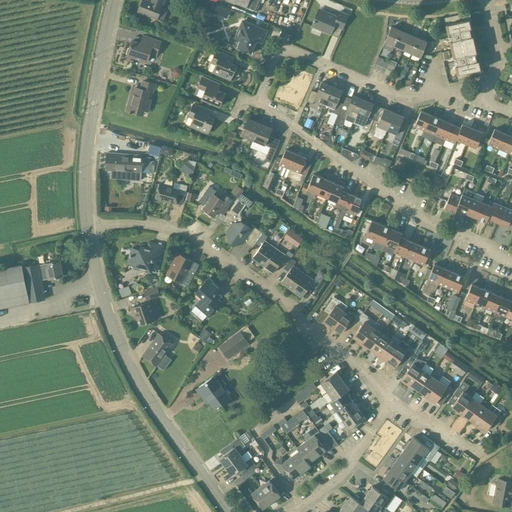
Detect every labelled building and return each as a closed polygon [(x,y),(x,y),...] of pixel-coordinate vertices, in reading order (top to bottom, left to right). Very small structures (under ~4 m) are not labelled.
[(142,0),(138,11),(163,21),(167,9),(162,7),(164,0),(151,0),(151,2),(146,0),(142,0)] [(214,3),(210,11),(217,14),(220,6),(214,3)] [(312,26),(331,34),(335,25),(342,29),(348,15),(340,11),(338,16),(324,11),(324,13),(318,11),(312,26)] [(455,65),(459,81),(484,76),(470,12),(444,18),(448,33),(453,32),(455,39),(450,41),(453,57),(458,56),(460,64),(455,65)] [(266,31),(243,21),(236,39),(240,41),(238,47),(251,53),(255,44),(254,44),(256,40),(261,42),(266,31)] [(385,41),(394,45),(400,31),(391,27),(385,41)] [(394,45),(403,49),(409,35),(400,31),(394,45)] [(403,49),(412,53),(418,39),(409,35),(403,49)] [(127,55),(147,62),(149,53),(156,56),(161,42),(143,36),(141,44),(132,41),(127,55)] [(434,38),(435,46),(446,46),(445,38),(434,38)] [(412,53),(421,57),(427,43),(418,39),(412,53)] [(213,73),(230,80),(237,65),(233,64),(235,58),(216,50),(211,63),(216,65),(213,73)] [(373,69),(382,73),(387,63),(383,62),(384,59),(379,56),(373,69)] [(382,73),(391,77),(395,67),(387,63),(382,73)] [(202,99),(219,106),(225,94),(218,91),(221,84),(203,77),(198,87),(206,91),(202,99)] [(127,111),(140,114),(141,110),(148,112),(151,99),(147,98),(148,91),(152,92),(154,84),(143,81),(141,89),(136,87),(133,99),(130,98),(127,111)] [(325,105),(332,86),(322,82),(318,93),(312,90),(308,102),(313,104),(315,100),(325,105)] [(342,91),(332,86),(325,105),(330,107),(328,111),(338,115),(343,103),(338,101),(342,91)] [(354,123),(363,100),(353,96),(349,106),(343,103),(338,115),(334,125),(340,127),(341,124),(343,124),(345,120),(354,123)] [(369,132),(374,120),(375,117),(369,115),(374,104),(363,100),(354,123),(363,127),(362,129),(369,132)] [(190,127),(208,134),(214,119),(208,117),(211,111),(194,104),(188,117),(193,119),(190,127)] [(387,130),(395,113),(385,109),(379,122),(374,120),(369,132),(375,134),(375,132),(384,136),(387,130)] [(414,127),(425,131),(432,115),(421,111),(414,127)] [(393,142),(399,144),(404,133),(399,130),(404,117),(395,113),(387,130),(396,134),(393,142)] [(425,131),(435,135),(442,119),(432,115),(425,131)] [(241,135),(253,140),(260,124),(248,119),(241,135)] [(435,135),(445,140),(452,123),(442,119),(435,135)] [(456,140),(462,128),(461,127),(452,123),(445,140),(454,144),(456,140)] [(265,160),(270,163),(275,150),(271,148),(274,139),(269,137),(272,129),(260,124),(253,140),(270,147),(265,160)] [(456,140),(466,144),(473,128),(463,124),(461,127),(462,128),(456,140)] [(466,144),(477,148),(484,132),(473,128),(466,144)] [(488,145),(498,149),(505,133),(495,129),(488,145)] [(225,144),(231,146),(236,133),(231,131),(225,144)] [(498,149),(508,153),(511,144),(511,135),(505,133),(498,149)] [(280,165),(276,174),(286,178),(287,175),(290,169),(296,154),(286,149),(281,160),(279,165),(280,165)] [(369,160),(372,154),(362,149),(359,155),(369,160)] [(106,170),(141,173),(141,170),(156,171),(157,162),(142,160),(143,156),(107,153),(106,170)] [(296,154),(290,169),(300,174),(307,158),(296,154)] [(191,174),(196,160),(186,156),(180,169),(191,174)] [(376,156),(373,162),(388,168),(391,162),(376,156)] [(270,190),(277,175),(270,172),(264,186),(270,190)] [(317,194),(324,178),(314,174),(309,185),(305,183),(302,191),(307,193),(308,190),(317,194)] [(317,194),(327,198),(334,182),(324,178),(317,194)] [(327,198),(337,202),(342,190),(344,187),(334,182),(327,198)] [(156,198),(176,204),(179,194),(185,196),(188,186),(181,184),(179,190),(167,187),(167,185),(160,183),(156,198)] [(239,198),(242,193),(244,190),(237,186),(232,193),(239,198)] [(352,194),(342,190),(337,202),(335,206),(341,209),(331,232),(335,233),(337,228),(343,215),(352,194)] [(252,248),(255,243),(262,233),(251,226),(249,229),(241,223),(240,213),(245,205),(247,207),(252,201),(242,193),(239,198),(222,223),(229,228),(227,232),(228,241),(234,245),(243,244),(244,242),(252,248)] [(203,209),(214,217),(218,211),(223,214),(233,200),(224,194),(220,199),(214,194),(203,209)] [(343,215),(353,220),(355,215),(356,215),(363,199),(352,194),(343,215)] [(456,210),(461,198),(451,194),(444,210),(454,214),(456,210)] [(456,210),(466,214),(473,198),(463,194),(461,198),(456,210)] [(466,214),(476,218),(483,202),(473,198),(466,214)] [(487,223),(488,219),(493,206),(483,202),(476,218),(487,223)] [(488,219),(498,223),(505,207),(495,203),(493,206),(488,219)] [(498,223),(508,227),(511,218),(511,209),(505,207),(498,223)] [(367,234),(371,223),(365,220),(360,232),(367,234)] [(374,246),(376,241),(383,225),(372,220),(371,223),(367,234),(363,242),(374,246)] [(376,241),(385,245),(392,229),(383,225),(376,241)] [(345,231),(337,228),(335,233),(343,236),(345,231)] [(303,238),(290,229),(284,238),(297,247),(303,238)] [(385,245),(396,249),(401,237),(402,233),(392,229),(385,245)] [(252,258),(263,265),(275,248),(265,241),(268,237),(262,233),(255,243),(260,247),(252,258)] [(394,253),(404,257),(411,241),(401,237),(396,249),(394,253)] [(404,257),(414,261),(421,245),(411,241),(404,257)] [(414,261),(425,265),(431,249),(421,245),(414,261)] [(135,268),(151,272),(151,270),(157,272),(160,260),(153,259),(156,251),(141,247),(140,251),(132,249),(128,263),(136,265),(135,268)] [(281,262),(286,265),(293,254),(289,251),(285,256),(275,248),(263,265),(273,273),(281,262)] [(181,283),(188,287),(194,276),(187,273),(192,261),(178,254),(169,273),(182,280),(181,283)] [(281,283),(291,290),(304,273),(293,265),(296,262),(291,258),(294,254),(293,254),(286,265),(283,268),(288,272),(281,283)] [(46,264),(38,266),(38,264),(22,268),(22,265),(0,268),(0,309),(45,300),(40,273),(45,272),(47,279),(49,278),(49,279),(62,276),(59,261),(46,264)] [(428,280),(438,285),(445,268),(435,264),(428,280)] [(438,285),(448,289),(455,273),(445,268),(438,285)] [(291,290),(302,298),(309,287),(314,290),(322,280),(316,276),(314,280),(304,273),(291,290)] [(448,289),(459,293),(465,277),(455,273),(448,289)] [(196,305),(208,316),(223,299),(217,293),(220,289),(208,279),(196,293),(202,298),(196,305)] [(465,300),(475,304),(482,288),(472,284),(465,300)] [(118,289),(121,298),(131,294),(128,285),(118,289)] [(144,291),(147,301),(161,296),(157,286),(144,291)] [(475,304),(485,308),(492,292),(482,288),(475,304)] [(485,308),(495,313),(502,297),(492,292),(485,308)] [(332,329),(344,312),(348,306),(334,297),(332,301),(324,311),(329,314),(324,321),(329,324),(328,326),(332,329)] [(504,321),(505,317),(511,301),(511,300),(502,297),(495,313),(494,317),(504,321)] [(137,316),(140,325),(158,319),(152,302),(132,308),(135,317),(137,316)] [(445,315),(453,318),(455,313),(447,310),(445,315)] [(351,330),(359,319),(358,319),(353,316),(352,318),(344,312),(332,329),(336,332),(338,330),(342,333),(347,327),(351,330)] [(361,345),(377,322),(363,313),(358,319),(359,319),(351,330),(356,334),(353,337),(358,340),(357,342),(361,345)] [(403,320),(395,315),(392,319),(396,322),(395,323),(399,326),(403,320)] [(370,349),(381,334),(376,330),(380,324),(377,322),(361,345),(365,348),(366,346),(370,349)] [(413,324),(409,330),(422,340),(427,333),(413,324)] [(218,346),(228,360),(249,345),(239,331),(218,346)] [(142,356),(157,367),(173,343),(158,333),(142,356)] [(377,356),(389,340),(381,334),(370,349),(375,352),(374,354),(377,356)] [(383,358),(387,361),(398,345),(389,340),(377,356),(382,360),(383,358)] [(391,364),(390,365),(395,369),(398,364),(403,367),(406,363),(405,363),(413,353),(408,350),(410,347),(401,340),(398,346),(398,345),(387,361),(391,364)] [(196,353),(202,344),(196,341),(190,350),(196,353)] [(422,351),(424,342),(419,341),(416,349),(422,351)] [(410,387),(422,369),(427,362),(416,358),(417,357),(416,356),(419,352),(416,349),(413,353),(405,363),(406,363),(403,367),(408,370),(402,379),(406,382),(405,383),(410,387)] [(443,357),(447,360),(451,355),(446,351),(443,357)] [(457,370),(462,363),(456,358),(450,366),(457,370)] [(414,388),(419,391),(430,375),(422,369),(410,387),(413,390),(414,388)] [(480,383),(484,377),(470,369),(466,375),(480,383)] [(327,392),(343,380),(336,372),(321,383),(327,392)] [(421,395),(426,399),(439,381),(430,375),(419,391),(422,394),(421,395)] [(197,389),(203,398),(205,396),(215,410),(231,399),(228,396),(230,395),(230,393),(228,390),(226,389),(225,390),(217,379),(214,376),(196,388),(197,389)] [(346,392),(350,390),(343,380),(327,392),(333,400),(334,401),(346,392)] [(447,387),(439,381),(426,399),(429,401),(431,400),(436,403),(436,402),(441,406),(453,389),(448,386),(447,387)] [(485,387),(490,390),(493,385),(489,382),(485,387)] [(460,415),(472,398),(463,391),(464,390),(459,386),(448,402),(453,405),(452,407),(457,411),(456,412),(460,415)] [(294,397),(299,404),(310,396),(305,389),(294,397)] [(337,411),(337,412),(352,400),(346,392),(334,401),(333,400),(330,403),(334,408),(329,411),(332,415),(337,411)] [(465,416),(469,420),(481,404),(472,398),(460,415),(464,418),(465,416)] [(337,412),(344,421),(359,409),(352,400),(337,412)] [(472,424),(477,427),(489,409),(481,404),(469,420),(473,423),(472,424)] [(494,407),(492,406),(489,409),(477,427),(480,429),(481,428),(486,431),(491,424),(496,428),(504,417),(498,414),(500,411),(498,410),(498,409),(495,407),(494,407)] [(308,413),(312,417),(316,414),(312,409),(308,413)] [(342,429),(348,436),(358,429),(355,425),(365,418),(359,409),(344,421),(347,425),(342,429)] [(312,417),(318,426),(324,421),(320,416),(318,417),(316,414),(312,417)] [(290,419),(296,427),(299,424),(297,421),(294,417),(290,419)] [(287,422),(292,429),(296,427),(290,419),(287,422)] [(327,450),(321,443),(326,440),(323,436),(322,435),(319,431),(319,432),(315,426),(301,436),(306,442),(306,441),(318,457),(327,450)] [(323,427),(318,430),(319,431),(322,435),(327,432),(323,427)] [(260,435),(264,439),(268,436),(273,432),(270,428),(260,435)] [(323,436),(326,440),(332,450),(338,446),(329,431),(327,433),(323,436)] [(405,444),(423,456),(429,448),(431,449),(435,444),(423,435),(419,441),(413,437),(410,441),(409,440),(405,444)] [(220,458),(226,467),(242,456),(238,451),(245,446),(239,437),(228,445),(232,450),(220,458)] [(318,457),(306,441),(306,442),(298,448),(300,451),(309,463),(318,457)] [(401,453),(417,465),(423,456),(405,444),(403,448),(404,449),(401,453)] [(309,463),(300,451),(298,448),(296,445),(287,453),(291,458),(291,457),(303,472),(311,466),(309,463)] [(394,461),(411,473),(417,465),(401,453),(398,457),(397,456),(394,461)] [(240,477),(256,465),(250,458),(246,461),(242,456),(226,467),(233,477),(238,473),(240,477)] [(303,472),(291,457),(291,458),(286,461),(285,459),(281,458),(275,462),(284,474),(288,471),(294,479),(303,472)] [(388,469),(405,482),(411,473),(394,461),(391,465),(392,466),(390,470),(388,469)] [(397,488),(399,490),(405,482),(388,469),(385,473),(386,474),(383,478),(387,481),(397,488)] [(242,479),(244,482),(252,475),(249,471),(241,477),(242,479)] [(275,476),(260,487),(272,502),(281,495),(273,485),(279,481),(275,476)] [(445,484),(454,491),(459,485),(450,478),(445,484)] [(493,503),(510,506),(511,500),(511,499),(511,481),(498,479),(493,503)] [(387,481),(383,487),(393,494),(397,488),(387,481)] [(365,494),(386,509),(395,496),(393,494),(383,487),(380,491),(372,486),(369,490),(368,490),(365,494)] [(451,498),(455,492),(445,486),(441,491),(451,498)] [(252,493),(263,509),(272,502),(260,487),(252,493)] [(367,507),(373,511),(383,511),(386,509),(365,494),(362,498),(364,499),(360,503),(367,507)] [(343,504),(354,511),(363,511),(367,507),(360,503),(351,496),(348,501),(346,499),(343,504)] [(437,496),(433,502),(443,508),(446,503),(437,496)]
